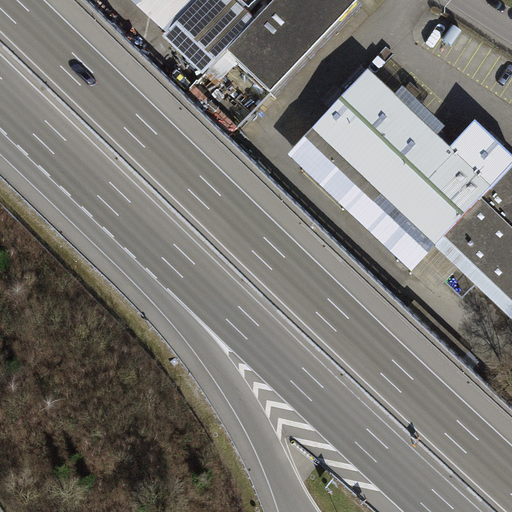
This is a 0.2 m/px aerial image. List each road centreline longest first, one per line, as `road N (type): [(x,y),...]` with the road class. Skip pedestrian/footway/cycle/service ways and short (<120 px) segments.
road 1 (motorway): [(511,482),(5,0)]
road 2 (motorway): [(0,89),(443,511)]
road 3 (motorway): [(0,103),(216,361),(262,434),(297,511)]
